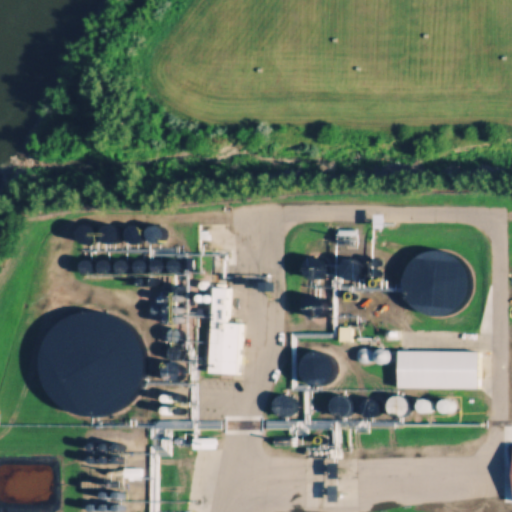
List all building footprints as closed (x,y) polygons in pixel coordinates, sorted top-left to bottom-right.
[(435,331),(420,330),(406,324),(395,314),(388,301),(387,286),(390,271),(398,259),(409,251),(422,246),(435,246),(448,250),(459,257),(468,268),(472,281),(472,294),(469,307),(461,318),(449,327),(435,331)] [(246,321),(235,320),(236,285),(213,284),(210,370),(245,371),(246,321)] [(88,311),(70,317),(56,330),(48,343),(45,354),(44,365),(48,379),(53,392),(61,402),(70,408),(79,411),(92,413),(102,414),(114,413),(126,406),(136,398),(144,385),(148,371),(148,356),(145,343),(138,330),(125,317),(107,311),(88,311)] [(402,350),(481,350),(481,387),(402,387),(402,350)] [(458,397),(428,398),(429,410),(458,409),(458,397)]
